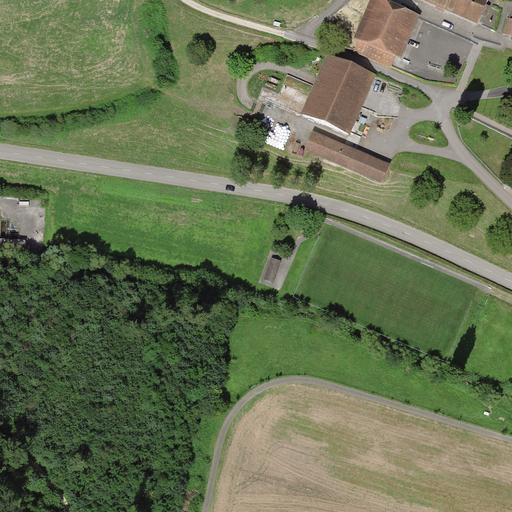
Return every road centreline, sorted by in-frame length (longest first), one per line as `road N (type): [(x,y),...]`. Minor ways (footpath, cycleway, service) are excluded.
road 1 (tertiary): [(511,283),(352,212),(0,152)]
road 2 (track): [(511,441),(323,383),(283,379),(230,415),(203,511)]
road 3 (residential): [(283,33),(447,99)]
road 4 (residential): [(511,201),(447,130),(447,99)]
